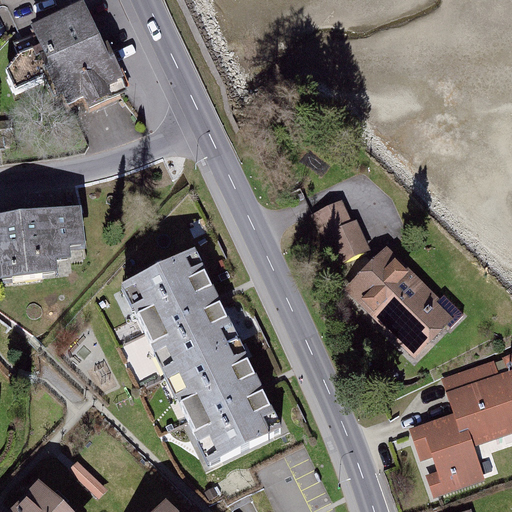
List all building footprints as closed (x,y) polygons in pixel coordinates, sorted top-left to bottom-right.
[(93,2),(17,37),(29,63),(10,71),(19,90),(59,72),(80,116),(134,91),(93,2)] [(348,200),(313,216),(337,268),(372,253),(348,200)] [(85,215),(0,223),(0,267),(2,267),(4,283),(78,276),(75,246),(88,245),(85,215)] [(392,251),(350,295),(420,362),(462,318),(392,251)] [(194,257),(117,292),(196,465),(273,430),(194,257)] [(457,419),(415,430),(434,497),(489,483),(475,442),(511,433),(511,355),(444,380),(457,419)] [(111,489),(83,460),(74,469),(102,498),(111,489)] [(57,511),(39,495),(22,511),(57,511)]
